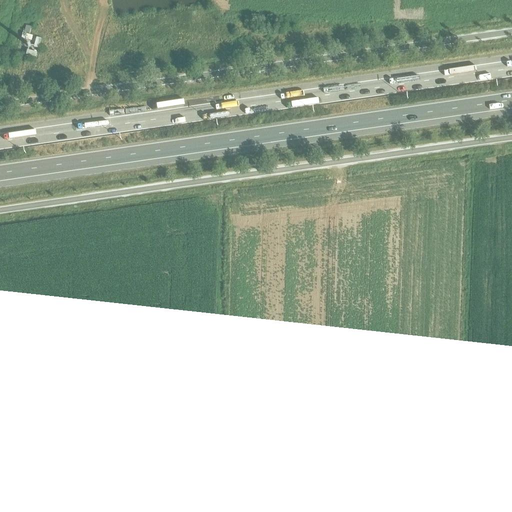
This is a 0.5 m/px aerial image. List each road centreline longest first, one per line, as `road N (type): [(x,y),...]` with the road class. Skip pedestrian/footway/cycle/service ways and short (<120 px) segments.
road 1 (motorway): [(511,68),(0,142)]
road 2 (unclassified): [(511,138),(0,212)]
road 3 (tertiary): [(0,105),(511,32)]
road 4 (motorway): [(0,172),(511,99)]
